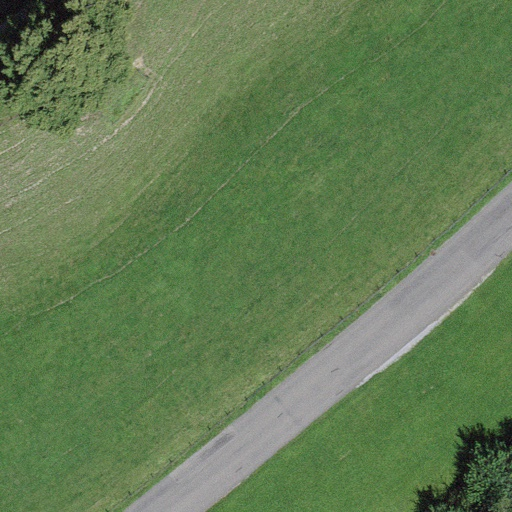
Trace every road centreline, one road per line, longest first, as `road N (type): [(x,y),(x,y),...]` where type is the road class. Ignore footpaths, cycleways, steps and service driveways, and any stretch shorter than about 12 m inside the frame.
road 1 (tertiary): [(165,511),(409,318)]
road 2 (tertiary): [(409,318),(511,221)]
road 3 (residential): [(511,393),(409,318)]
